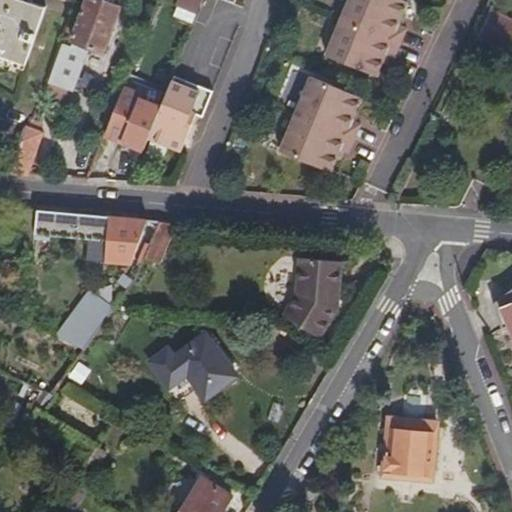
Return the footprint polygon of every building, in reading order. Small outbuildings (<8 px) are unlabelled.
[(0,0),(0,56),(30,67),(49,12),(14,0),(0,0)] [(105,54),(121,9),(97,0),(88,0),(73,43),(105,54)] [(196,15),(202,0),(180,0),(177,8),(196,15)] [(408,3),(401,0),(349,0),(327,55),(377,77),(387,54),(396,58),(408,29),(399,26),(408,3)] [(508,55),(511,47),(511,15),(495,7),(478,40),(508,55)] [(62,103),(68,77),(54,74),(48,100),(62,103)] [(203,116),(213,93),(170,75),(168,80),(171,81),(200,93),(192,112),(196,113),(203,116)] [(362,98),(312,77),(281,152),(331,172),(341,149),(349,153),(361,124),(352,121),(362,98)] [(181,150),(196,113),(192,112),(200,93),(171,81),(159,108),(147,137),(181,150)] [(121,142),(138,99),(122,92),(105,136),(121,142)] [(147,137),(159,108),(138,99),(121,142),(142,151),(147,137)] [(28,175),(45,126),(34,122),(30,121),(12,174),(28,175)] [(36,211),(34,236),(106,243),(104,263),(125,265),(148,221),(107,217),(36,211)] [(164,251),(176,223),(159,222),(145,256),(153,260),(158,248),(164,251)] [(321,337),(338,309),(340,260),(299,258),(297,294),(284,315),(321,337)] [(59,333),(84,350),(116,304),(91,287),(59,333)] [(511,292),(495,308),(504,332),(509,331),(511,339),(511,292)] [(169,349),(150,362),(180,404),(201,390),(207,398),(238,373),(205,331),(174,356),(169,349)] [(69,375),(82,384),(92,369),(79,360),(69,375)] [(431,472),(434,427),(388,424),(385,470),(431,472)] [(221,511),(231,496),(200,478),(179,511),(221,511)]
